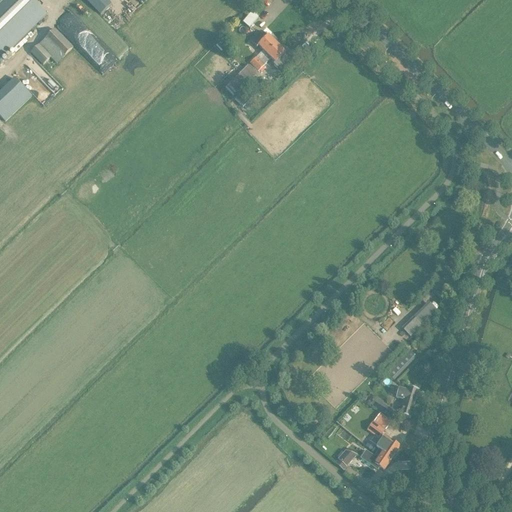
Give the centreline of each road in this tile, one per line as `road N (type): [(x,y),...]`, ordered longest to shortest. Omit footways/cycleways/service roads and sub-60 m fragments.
road 1 (tertiary): [(489,511),(443,468),(434,445),(479,279)]
road 2 (tertiary): [(503,157),(345,0)]
